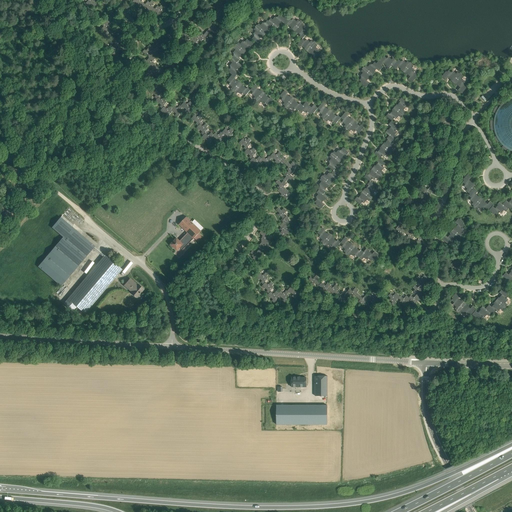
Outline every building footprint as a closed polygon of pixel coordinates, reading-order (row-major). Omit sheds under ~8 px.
[(133,0),(132,2),(135,4),(136,3),(138,5),(138,6),(140,8),(142,6),(144,4),(142,1),(142,0),(133,0)] [(219,0),(216,3),(217,4),(218,3),(219,4),(215,8),(217,9),(218,10),(221,7),(224,9),(226,6),(223,2),(225,0),(224,0),(220,0),(220,1),(219,0)] [(150,13),(152,11),(151,11),(154,8),(151,6),(154,3),(151,1),(149,3),(148,1),(145,4),(144,4),(142,6),(144,9),(145,7),(148,10),(147,11),(150,13)] [(151,11),(152,11),(154,13),(155,12),(157,14),(157,15),(159,17),(163,13),(161,10),(163,8),(161,5),(159,7),(157,6),(154,9),(154,8),(151,11)] [(222,11),(224,9),(221,7),(218,10),(217,9),(215,12),(216,12),(217,12),(218,13),(214,17),(217,19),(220,15),(222,17),(225,14),(222,11)] [(268,21),(273,25),(277,28),(280,25),(279,25),(282,22),(284,24),(288,20),(282,15),(281,16),(280,15),(277,18),(276,18),(277,17),(276,16),(273,20),(271,18),(268,21)] [(111,21),(108,18),(105,22),(103,20),(100,23),(103,26),(101,29),(104,31),(105,30),(104,30),(107,27),(108,28),(110,26),(109,25),(108,26),(107,25),(111,21)] [(288,20),(284,24),(287,26),(289,25),(292,28),(291,28),(294,31),(302,22),(300,21),(298,20),(297,22),(293,19),(292,20),(293,20),(292,21),(289,18),(288,20)] [(273,25),(268,21),(268,20),(265,24),(264,23),(265,23),(264,22),(261,25),(259,24),(258,25),(257,25),(256,26),(265,34),(268,31),(267,30),(270,27),(271,28),(273,25)] [(206,33),(208,35),(211,31),(214,33),(217,30),(213,27),(215,24),(212,22),(209,26),(208,25),(206,28),(207,28),(208,27),(209,28),(206,33)] [(302,22),(294,31),(297,33),(298,33),(301,35),(300,37),(303,39),(307,33),(304,30),(305,30),(306,29),(303,27),(304,25),(302,23),(303,22),(302,22)] [(263,37),(265,34),(256,26),(255,27),(256,28),(254,30),(256,31),(253,35),(254,36),(255,35),(252,39),(258,44),(261,40),(259,39),(262,36),(263,37)] [(110,31),(108,28),(107,27),(104,30),(105,30),(107,32),(103,36),(107,38),(109,36),(112,39),(114,37),(115,37),(111,33),(112,32),(113,33),(113,32),(111,30),(110,31)] [(191,35),(192,34),(189,32),(189,33),(189,34),(188,35),(184,31),(182,34),(186,37),(184,40),(187,42),(190,39),(192,40),(194,38),(191,35)] [(193,32),(192,34),(191,35),(194,38),(192,40),(196,43),(199,40),(201,42),(203,39),(200,36),(201,35),(198,33),(197,34),(198,35),(197,36),(193,32)] [(161,41),(163,44),(164,43),(167,46),(169,44),(171,46),(173,44),(170,41),(173,38),(168,34),(166,37),(167,37),(165,40),(163,39),(161,41)] [(115,43),(113,46),(115,48),(119,44),(120,45),(121,43),(121,42),(120,43),(119,42),(122,38),(120,35),(116,39),(114,37),(112,39),(111,40),(115,43)] [(154,44),(152,46),(152,47),(154,49),(155,48),(158,51),(160,50),(162,51),(164,49),(161,46),(163,44),(161,41),(159,39),(157,42),(158,43),(155,45),(154,44)] [(236,45),(245,53),(247,50),(247,49),(249,46),(250,47),(253,44),(247,39),(244,43),(244,42),(243,41),(241,44),(239,43),(237,44),(236,45)] [(307,52),(315,42),(314,41),(313,42),(312,40),(310,42),(307,40),(306,41),(306,42),(303,39),(298,45),(301,47),(302,46),(305,48),(305,49),(307,52)] [(316,43),(315,42),(307,52),(310,54),(311,53),(314,56),(313,57),(316,60),(321,54),(317,51),(318,51),(319,51),(319,50),(316,47),(318,46),(316,44),(316,43)] [(114,52),(112,54),(114,57),(118,53),(118,54),(120,51),(120,50),(119,51),(118,50),(121,46),(120,45),(119,44),(115,48),(113,46),(110,49),(114,52)] [(152,47),(152,46),(150,45),(147,47),(148,48),(146,50),(145,49),(142,52),(145,54),(149,56),(149,57),(150,55),(152,57),(154,54),(152,52),(154,49),(152,47)] [(242,56),(245,53),(236,45),(235,46),(235,47),(234,48),(236,50),(233,53),(234,54),(235,54),(232,58),(233,58),(238,62),(240,59),(239,58),(242,55),(242,56)] [(149,57),(149,56),(148,57),(149,58),(146,61),(145,59),(143,62),(145,64),(146,64),(149,67),(151,65),(152,67),(153,67),(154,65),(155,64),(152,62),(155,59),(152,57),(150,55),(149,57)] [(377,62),(381,66),(383,63),(387,66),(386,66),(389,69),(392,66),(396,60),(393,58),(391,60),(388,57),(387,58),(388,58),(388,59),(384,56),(383,58),(382,57),(377,62)] [(230,73),(232,75),(235,77),(239,73),(236,71),(239,68),(242,66),(238,62),(233,58),(231,61),(232,63),(230,66),(231,67),(232,67),(229,70),(231,72),(230,73)] [(401,70),(404,72),(411,63),(410,62),(409,63),(408,61),(406,63),(403,60),(402,61),(403,62),(402,62),(398,59),(397,61),(396,60),(392,66),(396,69),(398,66),(401,69),(401,70)] [(383,67),(381,66),(377,62),(376,63),(375,62),(372,66),(371,65),(372,64),(371,64),(368,67),(366,65),(365,67),(364,67),(363,68),(372,76),(375,72),(374,72),(377,69),(379,71),(383,67)] [(411,63),(404,72),(407,75),(407,74),(410,77),(408,79),(412,83),(417,77),(416,76),(417,75),(413,72),(414,71),(415,72),(416,71),(412,68),(414,66),(412,64),(411,63)] [(153,67),(152,67),(153,68),(150,71),(149,70),(144,76),(146,78),(150,74),(153,77),(154,75),(157,77),(159,75),(156,72),(159,69),(154,65),(153,67)] [(372,76),(363,68),(362,69),(363,69),(361,71),(363,73),(360,76),(361,77),(362,77),(360,80),(361,82),(360,83),(366,87),(369,83),(366,81),(369,78),(370,79),(372,76)] [(454,83),(461,74),(460,73),(459,73),(458,72),(456,74),(453,71),(451,72),(449,70),(447,72),(446,71),(442,77),(446,80),(448,77),(451,80),(450,81),(454,83)] [(461,74),(454,83),(456,85),(457,85),(460,88),(458,90),(462,94),(467,88),(466,87),(467,86),(464,83),(466,82),(462,79),(464,77),(462,75),(461,74)] [(232,91),(233,92),(241,83),(238,80),(237,81),(234,79),(235,77),(232,75),(228,81),(231,83),(230,84),(230,83),(229,84),(232,87),(231,89),(233,91),(232,91)] [(244,85),(241,83),(233,92),(234,93),(235,93),(237,94),(238,92),(242,95),(243,94),(242,94),(243,93),(246,96),(250,90),(248,88),(247,89),(243,86),(244,85)] [(256,102),(264,93),(261,90),(260,91),(257,88),(258,87),(255,84),(250,90),(254,93),(253,94),(253,93),(252,94),(255,97),(254,99),(256,100),(255,101),(256,102)] [(158,99),(160,96),(163,92),(161,91),(163,89),(160,87),(158,89),(155,87),(151,91),(153,93),(154,93),(157,95),(155,96),(158,98),(158,99)] [(493,87),(488,92),(492,96),(497,91),(493,87)] [(285,108),(293,99),(290,96),(290,97),(287,94),(287,93),(285,90),(280,96),(283,99),(282,99),(281,100),(285,103),(283,105),(285,106),(284,107),(285,108)] [(267,95),(264,93),(256,102),(257,103),(258,102),(260,104),(261,102),(265,105),(265,104),(265,103),(269,105),(273,100),(270,97),(269,98),(266,96),(267,95)] [(158,99),(158,98),(156,100),(158,103),(159,102),(162,104),(160,106),(163,108),(165,105),(168,102),(166,100),(168,98),(165,96),(163,99),(160,96),(158,99)] [(494,131),(494,132),(495,132),(495,133),(495,134),(495,135),(496,135),(496,136),(494,137),(497,143),(499,142),(500,142),(500,143),(501,143),(501,144),(502,144),(502,145),(503,145),(503,146),(502,148),(507,151),(508,150),(509,150),(510,150),(511,151),(511,96),(511,97),(510,98),(509,98),(508,99),(507,99),(507,100),(506,100),(505,101),(504,101),(504,102),(503,102),(503,103),(502,103),(502,104),(501,104),(501,105),(500,105),(500,106),(499,107),(498,108),(496,106),(493,112),(495,114),(495,115),(495,116),(494,116),(494,117),(494,118),(494,119),(494,120),(490,120),(490,130),(494,130),(494,131)] [(397,104),(394,107),(404,115),(405,114),(404,113),(405,112),(404,110),(407,107),(405,106),(405,105),(407,102),(401,98),(399,101),(400,102),(398,105),(397,104)] [(299,110),(303,106),(300,103),(299,104),(296,101),(293,99),(285,108),(287,109),(287,108),(289,109),(291,108),(294,111),(295,110),(294,109),(295,108),(298,111),(299,110)] [(183,107),(183,108),(184,107),(187,110),(185,111),(188,114),(191,111),(190,110),(192,107),(191,106),(193,104),(190,101),(188,104),(185,101),(181,106),(183,107)] [(313,114),(318,108),(314,105),(312,108),(309,105),(309,104),(306,102),(303,106),(299,110),(302,113),(304,111),(307,114),(308,113),(307,112),(308,112),(311,114),(312,113),(313,114)] [(318,108),(322,111),(321,112),(320,111),(319,112),(323,115),(321,117),(323,118),(322,119),(323,120),(331,111),(328,108),(328,109),(324,106),(325,105),(322,103),(318,108)] [(173,108),(173,107),(170,105),(168,108),(165,105),(163,108),(161,110),(163,112),(164,111),(167,114),(165,115),(168,117),(170,115),(170,114),(172,111),(173,111),(171,109),(173,108)] [(183,107),(181,106),(180,105),(178,108),(175,105),(173,107),(173,108),(171,109),(173,111),(172,111),(173,112),(174,111),(176,113),(175,115),(178,117),(180,114),(179,114),(183,111),(181,109),(183,107)] [(386,116),(392,121),(395,117),(395,118),(396,119),(399,116),(400,118),(402,116),(403,116),(404,115),(394,107),(392,110),(393,111),(390,114),(389,113),(386,116)] [(334,113),(331,111),(323,120),(325,121),(325,120),(327,122),(329,120),(332,123),(333,122),(332,121),(333,120),(336,123),(341,118),(338,115),(337,116),(334,114),(334,113)] [(345,112),(341,118),(344,121),(343,121),(342,122),(346,125),(344,126),(346,128),(345,129),(346,129),(354,120),(351,118),(350,119),(347,116),(348,115),(345,112)] [(448,121),(450,124),(452,125),(454,123),(454,122),(456,119),(457,120),(459,118),(457,116),(456,116),(453,113),(451,115),(449,113),(447,116),(450,118),(448,121)] [(198,126),(200,124),(200,123),(203,120),(201,118),(203,116),(200,114),(198,117),(195,114),(191,119),(193,121),(194,120),(197,123),(196,124),(198,126)] [(450,124),(448,121),(447,122),(444,119),(442,121),(440,119),(438,122),(441,124),(438,127),(441,129),(443,131),(445,128),(444,128),(447,125),(448,126),(450,124)] [(354,120),(346,129),(348,130),(350,131),(352,130),(355,133),(356,131),(355,131),(356,130),(359,133),(364,128),(361,125),(360,126),(357,124),(357,123),(354,120)] [(397,125),(392,121),(388,125),(391,127),(388,130),(388,129),(385,132),(389,136),(394,140),(396,137),(394,135),(397,132),(396,131),(395,131),(398,128),(396,126),(397,125)] [(198,126),(196,128),(199,130),(200,130),(202,132),(201,133),(203,135),(204,135),(206,133),(205,132),(208,129),(207,127),(208,126),(206,123),(203,126),(200,124),(198,126)] [(429,133),(434,136),(434,137),(436,135),(436,134),(435,133),(438,131),(439,132),(441,129),(438,127),(435,125),(433,126),(431,125),(429,127),(432,130),(429,133)] [(224,134),(224,135),(225,134),(228,136),(227,138),(230,140),(232,138),(231,137),(233,134),(232,132),(234,130),(231,128),(229,131),(226,128),(222,133),(224,134)] [(204,135),(203,135),(202,137),(204,140),(205,139),(208,141),(206,142),(209,145),(211,142),(213,138),(214,138),(212,137),(214,135),(211,132),(209,135),(206,133),(204,135)] [(214,138),(213,138),(214,139),(215,138),(218,140),(216,142),(219,144),(221,141),(224,137),(222,136),(224,134),(222,133),(221,132),(219,135),(216,132),(214,135),(212,137),(214,138)] [(432,145),(435,147),(436,145),(438,146),(441,143),(442,143),(444,141),(441,139),(440,140),(437,138),(438,137),(436,135),(434,137),(434,136),(431,139),(435,142),(432,145)] [(382,145),(391,153),(392,152),(392,151),(393,150),(391,148),(394,144),(393,144),(392,144),(395,140),(394,140),(389,136),(387,139),(388,140),(385,143),(385,142),(382,145)] [(246,150),(248,148),(248,147),(251,144),(249,142),(251,140),(249,138),(246,141),(243,138),(239,143),(242,145),(242,144),(245,147),(244,148),(246,150)] [(391,153),(382,145),(380,148),(380,149),(378,152),(376,151),(374,154),(380,159),(382,155),(383,156),(384,157),(386,154),(388,155),(390,154),(391,153)] [(435,152),(433,155),(436,157),(437,155),(439,156),(442,153),(443,153),(445,151),(442,149),(441,150),(438,148),(439,147),(438,146),(436,145),(435,147),(432,149),(435,152)] [(248,148),(246,150),(244,152),(247,155),(248,154),(250,156),(249,157),(252,159),(254,157),(253,156),(256,153),(255,152),(257,150),(254,147),(251,150),(248,148)] [(331,154),(341,161),(343,158),(342,158),(345,155),(346,156),(349,153),(343,148),(340,151),(340,150),(339,149),(336,153),(334,151),(333,153),(332,152),(331,154)] [(270,157),(272,158),(273,159),(273,158),(276,160),(275,162),(278,164),(280,162),(279,161),(281,158),(282,158),(280,156),(282,154),(279,152),(277,155),(274,152),(270,157)] [(338,164),(341,161),(331,154),(330,155),(331,155),(330,157),(331,159),(328,162),(330,163),(330,162),(331,163),(328,166),(334,171),(336,168),(335,167),(337,164),(338,164)] [(436,157),(433,155),(430,158),(428,156),(425,160),(429,163),(426,165),(429,168),(433,163),(434,164),(436,163),(434,162),(433,161),(436,157)] [(260,161),(262,162),(262,163),(263,162),(266,164),(265,166),(267,168),(269,165),(272,161),(270,160),(272,158),(270,157),(269,156),(267,159),(264,156),(262,159),(260,161)] [(254,157),(252,159),(250,161),(252,164),(253,163),(256,165),(255,167),(257,169),(259,166),(262,162),(260,161),(262,159),(259,157),(257,159),(254,157)] [(373,168),(382,176),(383,175),(382,174),(384,172),(382,171),(385,168),(383,167),(382,167),(385,163),(380,159),(377,162),(378,162),(375,166),(375,165),(373,168)] [(290,170),(292,172),(293,173),(295,170),(293,168),(296,165),(293,162),(291,164),(287,161),(285,164),(289,167),(288,168),(287,168),(286,169),(289,171),(290,170)] [(382,176),(373,168),(370,171),(371,172),(368,175),(367,174),(365,177),(370,181),(373,178),(373,179),(374,180),(377,177),(379,178),(380,176),(381,177),(382,176)] [(283,180),(284,181),(284,180),(286,182),(289,179),(291,181),(294,178),(290,174),(292,172),(290,170),(289,171),(287,174),(286,173),(284,175),(285,176),(285,175),(286,176),(283,180)] [(322,176),(331,184),(333,181),(335,177),(337,178),(339,176),(333,171),(330,174),(330,173),(329,172),(327,176),(325,174),(323,176),(322,176)] [(469,193),(473,188),(476,184),(473,182),(472,183),(469,180),(471,177),(468,174),(463,180),(464,180),(463,182),(466,185),(465,186),(465,185),(464,186),(468,189),(466,191),(469,193)] [(328,187),(331,184),(322,176),(321,178),(320,180),(322,182),(319,185),(320,186),(320,185),(321,186),(318,189),(319,190),(324,194),(326,191),(325,190),(328,187)] [(431,186),(430,186),(433,189),(433,188),(435,186),(434,185),(436,182),(437,183),(439,181),(435,176),(432,179),(429,177),(427,179),(429,181),(427,183),(431,186)] [(284,180),(284,181),(282,183),(278,180),(276,182),(280,186),(279,187),(278,186),(277,187),(279,189),(280,188),(284,191),(286,189),(284,187),(287,183),(286,182),(284,180)] [(365,188),(363,191),(372,199),(373,198),(373,197),(374,195),(372,194),(375,190),(374,190),(373,189),(376,186),(370,182),(368,184),(369,185),(366,189),(365,188)] [(435,190),(433,188),(433,189),(430,186),(428,189),(425,187),(423,189),(424,191),(423,192),(426,196),(428,198),(431,196),(429,195),(432,192),(433,193),(435,190)] [(280,188),(279,189),(278,191),(282,194),(281,195),(280,194),(279,195),(282,197),(286,200),(288,197),(286,195),(289,192),(286,189),(284,191),(280,188)] [(473,207),(474,207),(482,198),(479,196),(478,196),(475,194),(477,191),(473,188),(469,193),(470,194),(468,196),(471,198),(470,200),(473,203),(472,204),(474,206),(473,207)] [(324,194),(319,190),(317,193),(319,194),(316,198),(317,199),(317,198),(318,198),(315,202),(317,203),(316,204),(321,209),(325,205),(322,203),(325,200),(328,197),(324,194)] [(372,199),(363,191),(360,194),(361,195),(359,198),(357,197),(355,200),(360,205),(363,201),(364,202),(363,202),(364,203),(367,200),(369,201),(371,199),(371,200),(372,199)] [(418,203),(419,202),(420,201),(418,199),(416,196),(413,199),(410,197),(408,199),(410,201),(409,203),(412,206),(411,206),(414,209),(416,206),(415,205),(417,202),(418,203)] [(419,202),(422,205),(421,206),(424,208),(426,206),(425,204),(427,202),(428,203),(431,200),(428,198),(426,196),(423,199),(420,196),(418,199),(420,201),(419,202)] [(503,204),(508,209),(509,208),(511,209),(511,207),(511,197),(511,199),(509,203),(506,200),(503,204)] [(489,210),(493,206),(494,205),(490,201),(487,204),(484,202),(485,201),(482,198),(474,207),(475,208),(476,208),(478,209),(479,207),(483,210),(484,209),(483,209),(484,208),(487,211),(488,209),(489,210)] [(495,208),(493,206),(489,210),(495,215),(495,214),(497,215),(500,212),(501,214),(504,210),(506,212),(508,209),(503,204),(500,201),(497,204),(498,205),(495,208)] [(403,214),(402,213),(404,210),(405,211),(408,209),(405,207),(401,204),(400,206),(398,204),(395,207),(398,209),(396,212),(398,214),(400,216),(402,214),(403,214)] [(286,217),(286,216),(284,215),(287,211),(284,208),(281,210),(278,207),(276,210),(280,213),(279,215),(278,214),(277,215),(279,217),(280,216),(283,218),(284,219),(286,217)] [(400,216),(398,214),(396,217),(399,219),(397,222),(399,225),(401,226),(403,224),(403,223),(405,220),(406,221),(408,219),(406,217),(405,217),(402,214),(400,216)] [(280,226),(281,227),(282,228),(285,225),(288,227),(291,223),(287,220),(289,218),(286,216),(286,217),(284,219),(283,218),(280,221),(281,222),(282,221),(283,222),(280,226)] [(95,246),(85,238),(60,217),(52,227),(63,236),(38,266),(61,286),(95,246)] [(187,217),(179,224),(189,234),(186,237),(191,242),(194,239),(201,231),(187,217)] [(452,230),(462,238),(462,237),(462,236),(463,234),(461,233),(464,229),(463,229),(462,229),(465,225),(463,224),(464,223),(459,218),(455,222),(458,224),(455,228),(455,227),(452,230)] [(286,229),(288,227),(285,225),(282,228),(281,227),(279,230),(280,230),(281,230),(282,231),(279,235),(281,237),(284,233),(287,235),(290,232),(286,229)] [(402,227),(401,226),(399,225),(396,229),(399,232),(396,235),(399,237),(400,235),(402,236),(405,233),(406,233),(408,231),(405,228),(404,230),(401,228),(402,227)] [(323,245),(331,235),(328,233),(327,234),(324,231),(325,230),(322,227),(318,233),(321,236),(320,236),(319,237),(322,240),(321,242),(323,243),(322,244),(323,245)] [(409,228),(408,231),(406,233),(409,236),(406,239),(409,241),(410,239),(412,240),(415,237),(416,237),(418,235),(418,234),(415,232),(414,234),(411,232),(412,231),(409,228)] [(462,238),(452,230),(450,233),(451,234),(448,237),(445,235),(442,239),(447,243),(448,242),(450,244),(452,241),(454,242),(457,239),(458,240),(460,238),(461,239),(462,238)] [(261,239),(262,240),(263,238),(268,243),(270,240),(267,238),(271,234),(267,231),(265,234),(261,231),(259,233),(263,237),(262,238),(261,239)] [(419,232),(418,234),(418,235),(416,237),(418,240),(416,243),(418,245),(419,245),(420,243),(422,244),(425,241),(426,241),(428,239),(425,236),(424,238),(421,235),(422,235),(419,232)] [(334,238),(331,235),(323,245),(324,246),(325,245),(327,247),(328,245),(332,247),(333,246),(332,246),(333,245),(336,248),(340,242),(338,240),(337,241),(333,239),(334,238)] [(346,254),(354,245),(351,243),(350,243),(347,241),(348,239),(345,237),(341,243),(344,245),(343,246),(342,246),(345,249),(344,251),(346,253),(345,253),(346,254)] [(182,250),(183,250),(189,244),(184,239),(181,242),(177,238),(170,245),(173,248),(174,247),(177,250),(180,247),(182,250)] [(260,249),(258,251),(261,254),(263,251),(265,252),(269,248),(266,245),(268,243),(263,238),(262,240),(261,241),(262,242),(259,245),(260,246),(258,248),(260,249)] [(423,245),(422,244),(420,243),(419,245),(418,245),(416,247),(419,250),(417,253),(418,253),(419,255),(420,255),(421,253),(423,254),(426,251),(429,249),(426,246),(425,248),(422,246),(423,245)] [(359,258),(360,257),(364,252),(360,250),(359,251),(356,248),(357,248),(354,245),(346,254),(347,255),(348,255),(350,256),(351,254),(355,257),(355,256),(355,255),(359,258)] [(364,252),(360,257),(362,259),(364,257),(367,260),(368,259),(368,258),(372,261),(373,259),(374,260),(379,255),(375,251),(372,254),(369,251),(370,251),(367,248),(364,252)] [(261,254),(258,251),(256,253),(253,250),(250,253),(253,255),(252,257),(254,258),(253,259),(256,262),(255,263),(258,265),(262,260),(259,258),(262,255),(261,254)] [(420,255),(419,255),(418,253),(414,258),(417,260),(414,263),(417,265),(419,263),(421,264),(423,261),(424,262),(427,260),(423,257),(422,258),(420,256),(420,255)] [(122,269),(121,269),(105,255),(63,304),(72,312),(77,306),(84,313),(122,269)] [(457,257),(451,264),(449,267),(457,274),(460,271),(458,269),(461,266),(462,268),(465,265),(457,257)] [(511,269),(511,271),(509,275),(506,272),(503,276),(508,281),(509,280),(511,281),(511,279),(511,269)] [(263,284),(266,282),(265,282),(268,278),(267,277),(268,275),(266,272),(263,275),(260,273),(256,277),(259,280),(259,279),(262,281),(261,282),(263,284)] [(318,286),(319,285),(318,285),(320,283),(317,280),(319,278),(316,275),(312,279),(310,277),(308,279),(312,282),(311,283),(313,285),(314,284),(313,284),(314,283),(318,286)] [(421,284),(420,285),(423,287),(425,285),(424,283),(426,281),(427,282),(429,279),(425,275),(422,278),(419,275),(417,278),(419,280),(417,281),(421,284)] [(139,287),(137,285),(130,279),(124,285),(131,291),(131,292),(137,297),(144,289),(140,286),(139,287)] [(269,294),(271,291),(274,287),(272,286),(274,284),(271,282),(269,285),(266,282),(263,284),(262,287),(264,289),(265,288),(268,290),(266,292),(269,294)] [(318,285),(319,285),(321,287),(318,291),(320,293),(324,289),(325,290),(325,291),(326,292),(327,291),(326,289),(330,285),(327,282),(325,285),(321,282),(320,283),(318,285)] [(333,287),(330,285),(326,289),(327,291),(328,292),(329,291),(333,294),(333,293),(335,294),(336,293),(338,295),(341,292),(338,290),(339,288),(335,284),(333,287)] [(416,295),(419,297),(421,295),(420,293),(422,291),(423,291),(425,289),(423,287),(420,285),(418,288),(415,285),(413,288),(415,290),(413,291),(417,294),(416,295)] [(290,293),(291,292),(293,295),(292,296),(295,299),(297,296),(296,295),(299,292),(297,291),(299,288),(297,286),(294,289),(291,286),(287,291),(289,293),(290,293)] [(350,288),(347,291),(352,295),(351,297),(352,298),(353,296),(354,295),(358,298),(360,295),(357,292),(359,290),(356,287),(352,291),(350,288)] [(499,297),(496,300),(505,308),(506,307),(506,306),(507,304),(506,303),(508,300),(507,299),(507,300),(506,299),(509,295),(507,294),(508,293),(503,288),(500,292),(502,294),(499,298),(499,297)] [(277,295),(279,297),(280,297),(283,299),(282,300),(284,302),(287,300),(286,299),(289,296),(287,294),(289,293),(287,291),(287,290),(284,293),(281,290),(279,293),(277,295)] [(271,291),(269,294),(267,296),(270,298),(270,297),(273,300),(272,301),(274,303),(277,301),(276,300),(279,297),(277,295),(279,293),(277,291),(274,294),(271,291)] [(342,291),(341,292),(338,295),(340,297),(337,300),(340,303),(342,300),(344,301),(345,300),(346,300),(349,297),(350,298),(351,297),(352,295),(347,291),(345,294),(342,291)] [(456,311),(457,312),(465,303),(462,300),(461,301),(458,298),(460,296),(456,292),(452,298),(453,299),(451,300),(454,303),(453,304),(456,307),(455,309),(456,310),(456,311)] [(400,297),(396,293),(393,296),(390,293),(388,296),(390,298),(389,300),(392,302),(391,303),(394,306),(396,302),(395,301),(397,299),(398,299),(399,299),(400,297)] [(369,301),(372,304),(374,307),(376,304),(375,303),(377,300),(378,301),(381,298),(376,294),(373,297),(370,295),(368,297),(370,299),(369,301)] [(368,302),(369,301),(370,299),(368,297),(366,295),(363,298),(360,295),(358,298),(360,300),(358,301),(362,305),(361,305),(364,307),(366,305),(365,304),(367,301),(368,302)] [(401,296),(400,297),(399,299),(400,300),(399,302),(403,305),(402,305),(405,308),(407,305),(405,304),(408,301),(409,302),(409,301),(411,299),(409,298),(406,295),(404,298),(401,296)] [(411,295),(409,298),(411,299),(409,301),(413,304),(412,305),(415,307),(417,304),(416,303),(418,301),(419,301),(421,299),(419,297),(416,295),(414,298),(411,295)] [(486,309),(491,313),(492,312),(494,314),(496,311),(498,312),(500,309),(502,310),(504,308),(504,309),(505,308),(496,300),(494,303),(494,304),(492,307),(489,305),(486,309)] [(465,303),(457,312),(458,313),(459,312),(461,314),(462,312),(466,315),(467,313),(470,316),(471,314),(472,315),(476,310),(477,309),(473,306),(471,308),(468,306),(468,305),(465,303)] [(478,313),(476,310),(472,315),(478,319),(479,318),(480,319),(483,317),(484,318),(487,315),(489,316),(491,313),(486,309),(482,306),(480,309),(481,310),(478,313)] [(327,376),(315,376),(315,396),(327,396),(327,376)] [(291,377),(291,380),(290,380),(290,384),(291,384),(291,387),(307,387),(307,378),(298,378),(298,377),(291,377)] [(327,405),(276,405),(276,424),(327,425),(327,405)]
